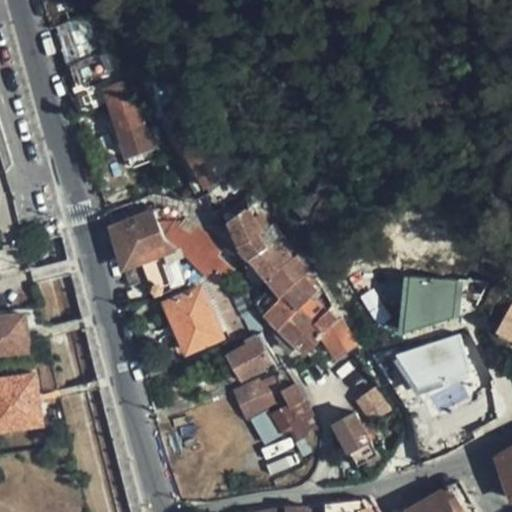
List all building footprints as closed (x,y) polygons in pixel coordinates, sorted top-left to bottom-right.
[(100,44),(93,14),(55,27),(65,61),(74,90),(114,77),(103,56),(100,44)] [(114,77),(74,90),(81,111),(109,102),(125,97),(114,77)] [(373,90),(356,78),(351,86),(367,98),(373,90)] [(125,97),(109,102),(125,153),(155,145),(125,97)] [(235,169),(216,137),(209,141),(194,115),(171,128),(205,185),(235,169)] [(344,229),(354,213),(328,196),(317,213),(344,229)] [(153,209),(113,228),(126,292),(151,282),(157,296),(165,293),(199,279),(218,271),(222,279),(236,270),(218,257),(223,248),(202,232),(195,240),(178,227),(185,219),(178,212),(154,205),(153,209)] [(251,261),(281,239),(275,234),(268,227),(263,216),(257,219),(250,207),(229,219),(239,246),(251,261)] [(361,240),(371,225),(362,219),(351,234),(361,240)] [(295,257),(281,239),(251,261),(267,279),(295,257)] [(31,271),(26,247),(0,249),(0,278),(32,275),(31,271)] [(310,273),(297,255),(295,257),(267,279),(270,283),(258,293),(258,301),(260,306),(265,313),(285,293),(307,276),(310,273)] [(404,279),(408,323),(471,316),(467,272),(404,279)] [(285,293),(265,313),(280,333),(278,338),(290,350),(303,338),(332,314),(314,297),(317,293),(307,276),(285,293)] [(221,337),(199,279),(165,293),(189,351),(221,337)] [(511,336),(511,305),(500,331),(511,336)] [(263,331),(256,313),(243,319),(251,336),(263,331)] [(0,351),(26,349),(22,314),(0,315),(0,351)] [(323,340),(341,322),(332,314),(303,338),(290,350),(293,354),(299,348),(308,357),(323,340)] [(341,358),(360,348),(342,320),(341,322),(323,340),(341,358)] [(273,362),(257,336),(252,339),(253,342),(232,355),(246,379),(273,362)] [(405,347),(413,387),(472,376),(464,336),(405,347)] [(0,430),(41,424),(32,373),(0,377),(0,430)] [(298,440),(320,428),(295,382),(283,388),(276,376),(262,383),(260,380),(236,392),(247,417),(287,400),(289,403),(273,411),(284,431),(290,428),(298,440)] [(390,409),(376,390),(358,402),(363,409),(371,420),(373,421),(390,409)] [(357,414),(336,424),(359,466),(379,455),(369,435),(366,429),(362,424),(357,414)] [(366,429),(374,423),(373,421),(371,420),(362,424),(366,429)] [(378,430),(374,423),(366,429),(369,435),(378,430)] [(511,450),(499,458),(511,491),(511,450)] [(408,511),(456,511),(455,510),(462,506),(452,486),(407,509),(408,511)] [(373,511),(367,500),(326,504),(327,511),(373,511)]
